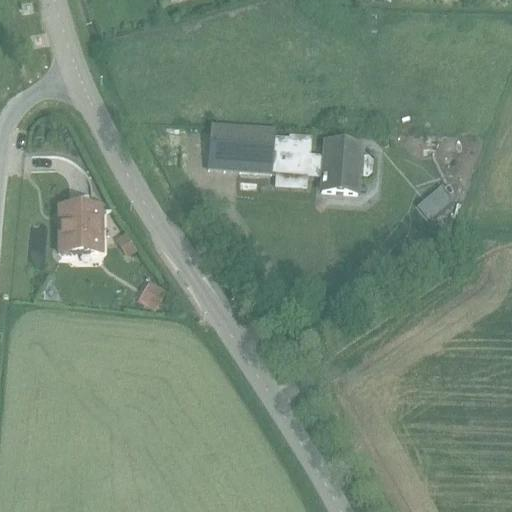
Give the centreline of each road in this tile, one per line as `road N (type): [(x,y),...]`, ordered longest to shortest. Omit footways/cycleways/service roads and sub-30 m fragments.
road 1 (tertiary): [(340,511),(154,219),(77,75)]
road 2 (unclassified): [(0,171),(15,111),(77,75)]
